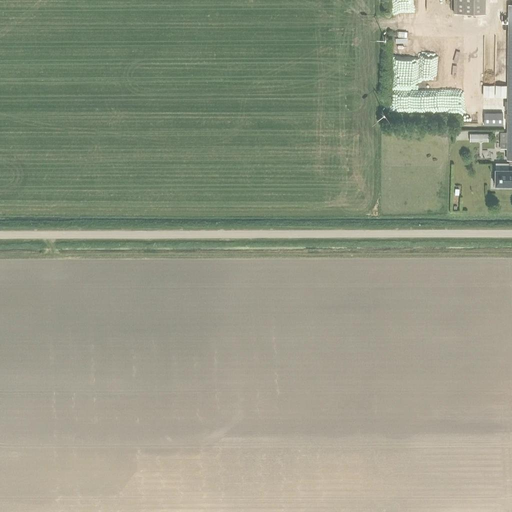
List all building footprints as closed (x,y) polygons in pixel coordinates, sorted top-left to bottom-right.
[(485,14),(484,0),(454,0),(454,13),(485,14)] [(495,170),(495,186),(511,185),(511,5),(510,6),(509,113),(507,113),(507,132),(501,132),(501,142),(507,142),(507,160),(509,160),(509,170),(495,170)] [(408,91),(407,68),(394,69),(395,98),(400,98),(400,110),(426,109),(426,103),(431,103),(430,91),(416,91),(408,91)] [(466,113),(466,99),(448,98),(448,112),(466,113)] [(469,141),(469,142),(479,142),(482,142),(488,142),(488,135),(488,134),(469,133),(469,141)]
